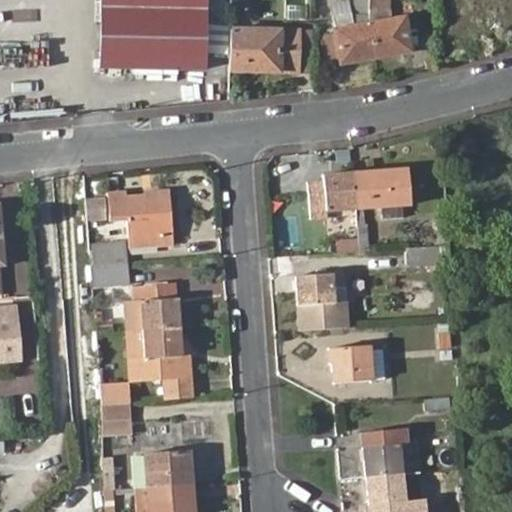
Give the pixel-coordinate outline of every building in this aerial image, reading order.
[(102,0),(101,68),(206,69),(208,0),(102,0)] [(246,0),(230,0),(230,12),(246,12),(246,0)] [(357,0),(358,14),(370,14),(370,0),(357,0)] [(370,0),(370,14),(370,27),(394,23),(393,0),(370,0)] [(363,62),(377,60),(370,27),(356,29),(350,1),(330,5),(336,40),(339,57),(339,59),(362,56),(363,62)] [(404,22),(394,23),(370,27),(377,60),(393,57),(392,50),(409,47),(404,22)] [(242,65),(242,72),(299,72),(298,32),(230,31),(230,65),(242,65)] [(299,72),(314,72),(314,32),(298,32),(299,72)] [(339,57),(336,40),(323,42),(326,60),(339,57)] [(392,50),(393,57),(410,54),(409,47),(392,50)] [(340,66),(363,62),(362,56),(339,59),(340,66)] [(404,168),(353,174),(356,211),(408,205),(404,168)] [(356,211),(353,174),(325,177),(325,182),(309,184),(311,220),(328,219),(328,213),(356,211)] [(110,196),(112,223),(130,222),(132,249),(176,245),(171,193),(147,195),(147,199),(129,201),(128,194),(110,196)] [(465,232),(466,247),(477,247),(476,231),(465,232)] [(339,243),(340,252),(358,250),(357,241),(352,242),(352,237),(344,238),(344,242),(339,243)] [(93,246),(95,267),(127,264),(125,243),(93,246)] [(409,266),(453,263),(451,246),(408,249),(409,266)] [(127,264),(95,267),(98,286),(128,283),(127,264)] [(296,278),(298,309),(345,306),(342,276),(296,278)] [(127,304),(129,333),(181,330),(179,283),(136,286),(137,303),(127,304)] [(0,364),(20,362),(14,309),(0,310),(0,364)] [(181,330),(129,333),(131,362),(141,362),(142,375),(183,373),(181,330)] [(337,366),(339,385),(372,383),(369,348),(332,350),(333,367),(337,366)] [(129,385),(100,387),(102,407),(131,405),(129,385)] [(426,403),(427,415),(445,413),(443,401),(426,403)] [(131,405),(102,407),(103,423),(132,420),(131,405)] [(132,420),(103,423),(103,437),(132,435),(132,420)] [(367,480),(402,477),(400,449),(407,449),(405,434),(364,437),(367,480)] [(419,448),(407,449),(400,449),(402,477),(417,476),(421,475),(419,448)] [(148,456),(151,490),(188,487),(187,478),(191,478),(190,453),(148,456)] [(404,491),(404,504),(411,503),(419,503),(417,476),(402,477),(404,491)] [(404,491),(402,477),(367,480),(369,492),(370,511),(412,511),(411,503),(404,504),(404,491)] [(188,487),(151,490),(152,511),(194,511),(193,496),(188,496),(188,487)]
